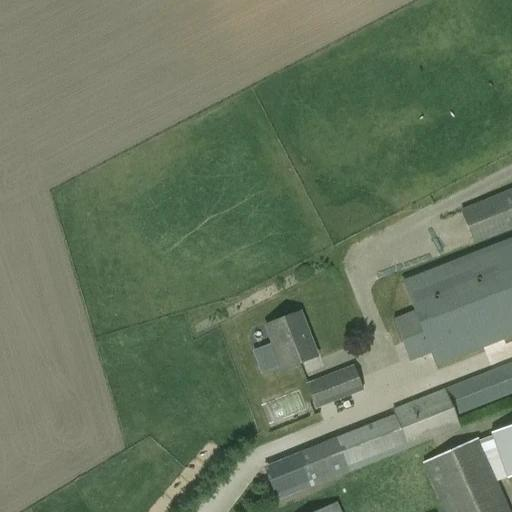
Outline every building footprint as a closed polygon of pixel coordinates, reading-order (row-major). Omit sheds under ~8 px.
[(511,193),(462,213),(474,245),(511,230),(511,193)] [(511,239),(402,283),(414,313),(392,321),(409,362),(430,354),(435,367),(511,336),(511,239)] [(282,371),(316,358),(299,316),(266,328),(282,371)] [(511,364),(487,374),(444,391),(455,419),(511,397),(511,364)] [(352,366),(318,379),(328,405),(362,391),(352,366)] [(455,419),(444,391),(391,412),(393,417),(407,451),(432,441),(459,430),(458,427),(455,419)] [(497,486),(511,480),(511,425),(480,437),(497,486)] [(349,474),(335,440),(296,455),(310,489),(343,476),(349,474)] [(442,511),(507,511),(476,442),(421,466),(442,511)]
